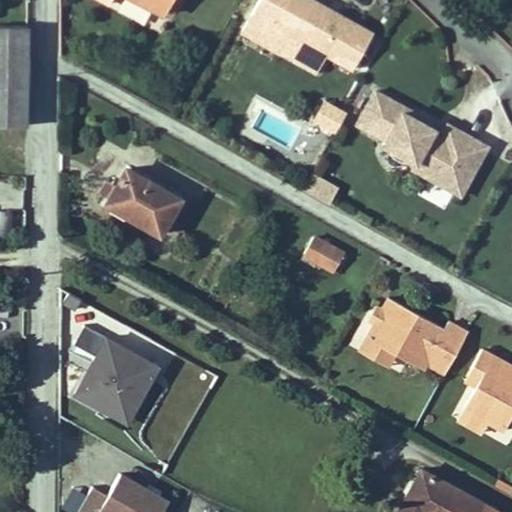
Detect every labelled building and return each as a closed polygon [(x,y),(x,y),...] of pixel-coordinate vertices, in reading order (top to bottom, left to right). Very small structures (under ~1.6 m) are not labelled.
[(142,0),(165,12),(172,0),(142,0)] [(373,30),(317,0),(258,0),(243,29),(281,50),(291,32),(353,65),(373,30)] [(0,125),(26,125),(27,25),(0,25),(0,125)] [(376,88),(358,122),(387,138),(384,143),(417,161),(437,172),(445,157),(473,172),(489,142),(449,121),(444,130),(404,108),(406,104),(376,88)] [(334,128),(344,107),(323,97),(313,117),(334,128)] [(462,192),(473,172),(445,157),(437,172),(417,161),(414,166),(462,192)] [(156,228),(177,192),(124,162),(103,198),(156,228)] [(303,187),(328,200),(337,182),(313,169),(303,187)] [(336,267),(345,250),(315,235),(307,251),(336,267)] [(445,310),(440,319),(388,291),(365,333),(393,349),(417,362),(421,355),(443,367),(467,323),(445,310)] [(158,358),(103,328),(70,389),(125,419),(158,358)] [(385,363),(393,349),(365,333),(357,348),(385,363)] [(511,361),(479,344),(462,376),(473,383),(462,404),(486,416),(500,424),(511,402),(511,361)] [(480,427),(486,416),(462,404),(456,415),(480,427)] [(502,511),(505,508),(417,462),(394,506),(406,511),(421,511),(423,509),(428,511),(502,511)] [(160,511),(169,497),(125,473),(113,494),(103,511),(160,511)] [(103,511),(113,494),(96,484),(80,511),(103,511)]
